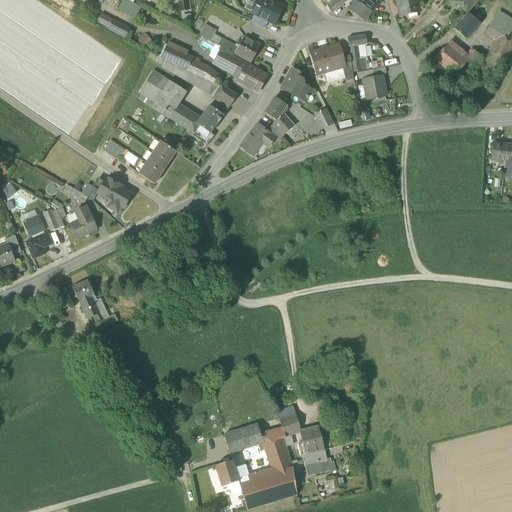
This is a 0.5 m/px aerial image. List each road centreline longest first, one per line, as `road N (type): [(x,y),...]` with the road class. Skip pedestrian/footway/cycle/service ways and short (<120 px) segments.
road 1 (unclassified): [(199,199),(230,287),(246,303),(322,286),(427,277),(511,288)]
road 2 (secondary): [(199,199),(325,144),(427,123)]
road 3 (track): [(26,287),(171,472)]
road 4 (unclassified): [(0,95),(174,212)]
road 5 (residential): [(313,28),(286,55),(199,199)]
road 6 (secondary): [(0,296),(174,212)]
road 7 (track): [(407,126),(406,219),(413,257),(427,277)]
road 8 (residential): [(171,472),(29,511)]
